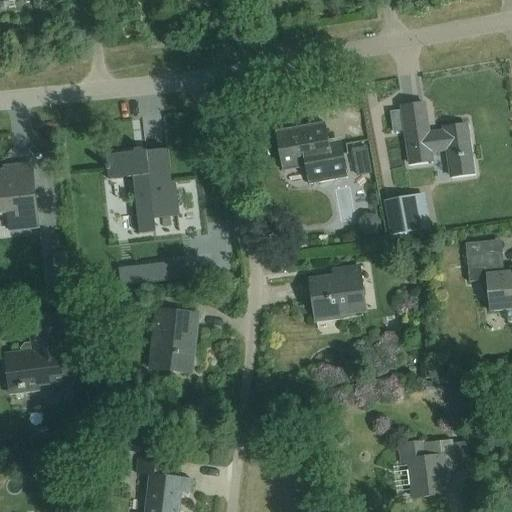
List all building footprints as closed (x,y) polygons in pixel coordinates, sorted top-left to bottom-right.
[(410,165),(432,161),(431,152),(446,149),(451,177),(474,174),(467,125),(444,128),(445,132),(428,134),(424,104),(402,107),(410,165)] [(326,122),(277,131),(284,172),(306,168),(309,185),(349,178),(345,152),(332,154),(326,122)] [(106,171),(109,171),(109,180),(132,177),(139,234),(156,232),(155,219),(180,216),(175,181),(172,181),(168,149),(147,152),(145,150),(106,155),(108,165),(106,165),(106,171)] [(39,228),(32,164),(16,166),(17,170),(0,171),(0,213),(8,213),(10,231),(39,228)] [(470,283),(488,281),(491,312),(511,309),(511,270),(505,271),(503,252),(467,255),(470,283)] [(311,280),(317,323),(340,320),(340,314),(366,311),(360,267),(342,270),(343,276),(311,280)] [(151,369),(191,374),(198,314),(158,309),(151,369)] [(25,393),(39,391),(39,386),(74,382),(69,345),(63,345),(59,314),(29,318),(33,351),(5,355),(7,372),(3,372),(5,387),(10,386),(10,389),(19,387),(20,389),(24,388),(25,393)] [(453,444),(453,440),(423,444),(422,442),(400,445),(402,462),(408,461),(413,499),(446,495),(443,472),(456,471),(453,444)] [(82,461),(91,458),(87,446),(78,449),(82,461)] [(137,473),(151,475),(146,511),(178,511),(181,492),(190,493),(192,478),(167,476),(169,462),(138,459),(137,473)]
